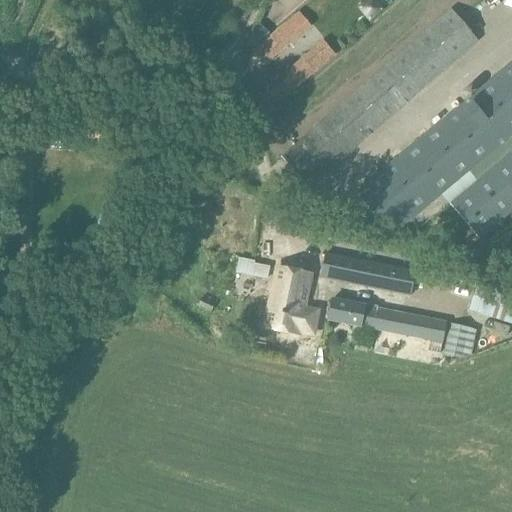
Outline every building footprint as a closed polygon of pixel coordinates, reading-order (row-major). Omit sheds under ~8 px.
[(369,1),(362,6),(364,15),(372,18),(379,12),(377,4),(369,1)] [(309,190),(478,43),(451,12),(282,159),(309,190)] [(274,27),(244,51),(255,66),(285,42),(274,27)] [(275,111),(317,74),(304,59),(262,95),(275,111)] [(405,227),(511,137),(511,64),(356,194),(375,214),(405,227)] [(479,239),(511,211),(511,157),(452,207),(479,239)] [(407,294),(411,274),(325,257),(321,277),(407,294)] [(265,281),(269,265),(240,259),(237,275),(265,281)] [(311,336),(315,313),(302,310),(309,276),(278,269),(266,327),(311,336)] [(511,324),(511,296),(476,285),(468,311),(511,324)] [(361,327),(364,306),(332,299),(328,320),(361,327)] [(445,320),(368,304),(364,326),(441,342),(445,320)] [(443,355),(460,359),(470,355),(475,331),(451,325),(443,355)] [(284,340),(280,357),(305,364),(309,346),(284,340)]
